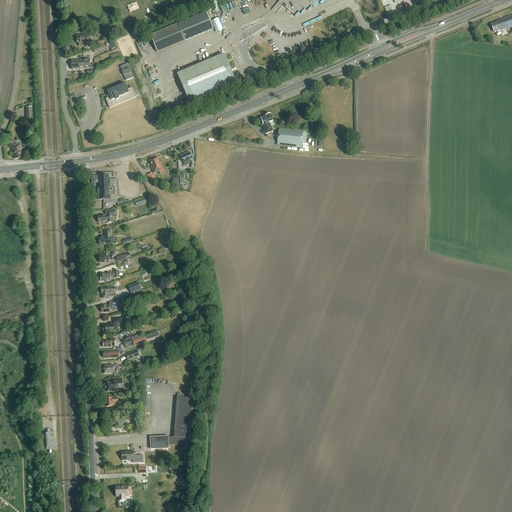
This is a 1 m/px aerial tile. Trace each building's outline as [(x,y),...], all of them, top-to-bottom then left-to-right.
[(185,41),(214,29),(207,12),(178,25),(185,41)] [(497,23),(491,25),(494,32),(498,31),(500,30),(500,32),(501,32),(502,36),(507,34),(506,30),(511,27),(511,14),(501,19),(502,19),(497,21),(497,23)] [(220,17),(212,20),(217,32),(225,29),(220,17)] [(142,28),(148,26),(146,20),(140,23),(142,28)] [(139,30),(133,33),(136,41),(142,38),(139,30)] [(96,45),(97,43),(91,43),(91,35),(77,35),(77,43),(79,43),(79,46),(83,46),(96,45)] [(109,58),(111,61),(123,56),(121,52),(110,56),(111,57),(109,58)] [(190,102),(236,83),(225,55),(178,74),(190,102)] [(126,80),(133,77),(128,64),(121,67),(126,80)] [(136,97),(135,94),(132,88),(128,90),(126,84),(107,92),(110,98),(105,100),(109,109),(136,97)] [(266,117),(261,119),(263,125),(262,126),(266,135),(273,132),(271,128),(275,126),(271,115),(269,114),(267,115),(266,117)] [(302,148),(304,132),(279,129),(277,145),(302,148)] [(14,159),(22,158),(20,144),(11,145),(11,151),(13,151),(14,159)] [(189,165),(188,163),(191,162),(190,160),(192,159),(190,152),(184,155),(181,157),(185,167),(189,165)] [(153,174),(163,170),(160,163),(159,163),(157,158),(151,160),(151,159),(149,160),(151,166),(150,167),(153,174)] [(152,173),(147,176),(152,184),(157,182),(152,173)] [(99,176),(100,188),(98,188),(98,200),(117,200),(117,180),(109,180),(108,176),(99,176)] [(145,198),(135,202),(137,207),(147,203),(145,198)] [(113,216),(117,216),(116,211),(106,212),(106,216),(98,217),(98,223),(107,223),(107,224),(109,225),(111,224),(111,223),(113,223),(113,216)] [(98,243),(98,244),(99,244),(99,245),(107,245),(107,246),(111,246),(111,230),(104,230),(105,238),(102,238),(102,239),(99,239),(99,242),(98,243)] [(109,260),(113,260),(112,256),(109,256),(109,255),(105,255),(105,256),(100,256),(100,263),(109,263),(109,260)] [(114,271),(114,273),(108,274),(108,275),(101,275),(101,278),(100,278),(101,281),(101,282),(111,281),(111,278),(114,278),(114,279),(120,279),(119,271),(114,271)] [(134,287),(129,288),(132,294),(141,291),(138,283),(133,285),(134,287)] [(109,299),(109,297),(116,297),(116,294),(116,288),(108,288),(108,289),(102,289),(102,290),(101,291),(101,292),(102,293),(102,294),(103,294),(103,299),(109,299)] [(142,294),(135,297),(137,304),(145,301),(142,294)] [(110,306),(102,306),(102,313),(110,313),(110,310),(116,310),(116,304),(110,304),(110,306)] [(109,326),(102,326),(102,331),(103,331),(102,332),(102,333),(103,334),(103,335),(109,335),(109,330),(117,330),(117,327),(119,327),(119,324),(122,323),(122,318),(113,319),(113,325),(109,326)] [(145,337),(133,342),(134,346),(136,345),(147,341),(145,337)] [(110,342),(103,342),(103,349),(111,348),(115,347),(114,343),(115,343),(115,340),(114,339),(110,339),(110,342)] [(137,350),(126,355),(128,361),(139,356),(142,356),(140,351),(138,352),(137,350)] [(103,366),(104,374),(114,374),(114,375),(118,375),(117,370),(114,370),(114,366),(103,366)] [(113,385),(104,385),(105,389),(104,390),(104,392),(105,392),(105,393),(117,393),(117,388),(116,388),(116,385),(122,385),(122,380),(113,380),(113,385)] [(112,407),(112,405),(117,404),(117,398),(105,399),(106,408),(112,407)] [(190,398),(185,398),(177,398),(174,437),(168,438),(150,438),(150,450),(169,450),(168,446),(178,446),(190,447),(190,439),(193,399),(190,398)] [(115,428),(125,427),(125,417),(118,417),(118,418),(107,419),(107,427),(116,426),(115,428)] [(54,434),(46,434),(47,450),(54,450),(54,434)] [(134,452),(122,453),(122,461),(133,460),(133,463),(141,463),(140,456),(134,456),(134,452)] [(124,501),(124,498),(124,496),(128,496),(127,487),(117,488),(117,496),(119,496),(120,502),(124,501)]
